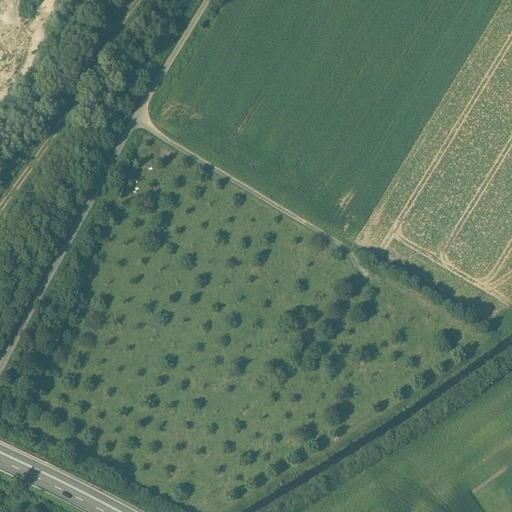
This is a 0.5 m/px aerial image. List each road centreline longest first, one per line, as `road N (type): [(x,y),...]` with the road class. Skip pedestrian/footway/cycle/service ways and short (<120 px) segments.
road 1 (unclassified): [(0,371),(211,0)]
road 2 (track): [(138,120),(347,251),(374,295)]
road 3 (track): [(0,214),(138,0)]
road 4 (trunk): [(0,455),(110,511)]
